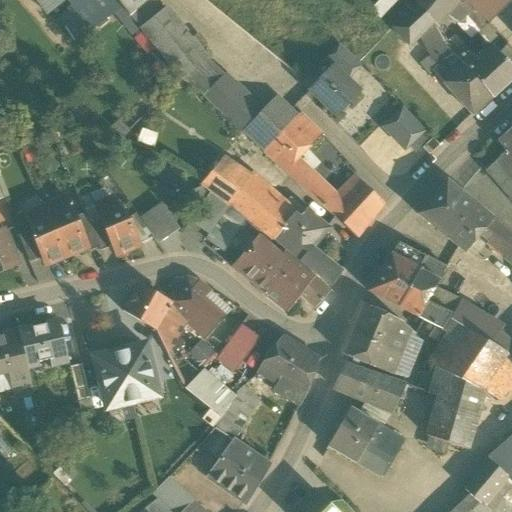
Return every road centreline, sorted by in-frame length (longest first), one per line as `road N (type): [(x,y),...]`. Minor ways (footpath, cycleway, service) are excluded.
road 1 (unclassified): [(333,337),(287,327),(207,270),(186,264),(0,308)]
road 2 (residential): [(511,104),(382,226),(348,282),(333,337)]
road 3 (residential): [(333,337),(287,463),(255,511)]
